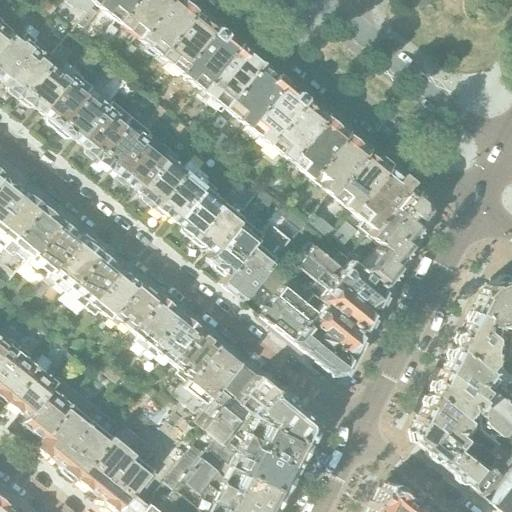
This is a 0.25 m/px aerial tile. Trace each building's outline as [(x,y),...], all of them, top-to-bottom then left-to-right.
[(60,0),(55,7),(63,13),(72,1),(85,11),(87,9),(90,6),(91,5),(92,5),(95,0),(60,0)] [(112,22),(130,0),(95,0),(92,5),(112,22)] [(130,0),(112,22),(133,39),(164,0),(130,0)] [(154,56),(192,10),(191,10),(190,8),(188,4),(186,3),(183,1),(181,0),(180,0),(164,0),(133,39),(154,56)] [(87,9),(85,11),(75,25),(80,29),(93,13),(87,9)] [(154,56),(175,73),(213,27),(207,20),(199,16),(192,10),(154,56)] [(0,79),(31,39),(32,40),(37,33),(28,26),(23,32),(15,42),(5,33),(0,40),(0,79)] [(102,47),(115,31),(109,26),(96,42),(102,47)] [(196,90),(233,44),(231,40),(225,35),(220,34),(213,27),(175,73),(196,90)] [(14,101),(44,63),(49,56),(39,49),(41,47),(32,40),(31,39),(0,79),(0,84),(4,87),(4,93),(14,101)] [(218,108),(256,63),(254,61),(252,57),(252,56),(246,52),(242,51),(233,44),(196,90),(218,108)] [(126,59),(134,49),(128,45),(120,55),(126,59)] [(29,108),(36,114),(70,71),(69,71),(73,66),(80,58),(74,53),(67,61),(65,58),(61,63),(54,71),(44,63),(14,101),(24,109),(29,108)] [(150,72),(156,64),(151,60),(145,68),(150,72)] [(218,108),(242,127),(279,81),(271,75),(269,70),(263,65),(258,64),(256,63),(218,108)] [(42,124),(52,132),(67,113),(87,87),(77,79),(78,78),(74,74),(78,70),(73,66),(69,71),(70,71),(36,114),(42,118),(42,124)] [(74,144),(117,90),(125,81),(118,75),(109,85),(106,86),(99,95),(98,94),(97,95),(87,87),(67,113),(52,132),(62,140),(68,139),(74,144)] [(263,144),(300,98),(292,92),(290,87),(284,82),(279,81),(242,127),(263,144)] [(80,154),(90,163),(120,124),(111,117),(117,109),(116,109),(126,97),(117,90),(74,144),(80,149),(80,154)] [(270,178),(284,161),(321,115),(313,109),(308,102),(300,98),(263,144),(275,155),(272,159),(276,162),(266,175),(270,178)] [(155,122),(163,112),(157,107),(149,117),(155,122)] [(284,161),(305,178),(342,132),(334,126),(333,123),(331,121),(329,119),(327,117),(323,116),(321,115),(284,161)] [(174,137),(182,128),(182,127),(177,123),(169,133),(174,137)] [(111,175),(142,137),(146,132),(136,125),(130,132),(120,124),(90,163),(100,171),(106,170),(111,175)] [(207,126),(199,136),(220,153),(228,144),(207,126)] [(305,178),(325,195),(363,148),(342,132),(305,178)] [(131,190),(163,150),(153,142),(150,146),(141,139),(143,138),(142,137),(111,175),(109,178),(119,186),(124,185),(131,190)] [(325,195),(347,212),(385,165),(377,159),(371,153),(363,148),(325,195)] [(148,209),(179,170),(170,162),(173,158),(163,150),(131,190),(137,196),(137,201),(148,209)] [(163,217),(170,222),(202,181),(206,178),(186,162),(179,170),(148,209),(158,218),(163,217)] [(347,212),(367,229),(405,186),(407,183),(398,175),(397,176),(392,170),(385,165),(347,212)] [(0,210),(17,190),(10,185),(10,180),(0,171),(0,210)] [(258,175),(251,185),(258,190),(259,191),(267,182),(258,175)] [(186,241),(218,201),(208,193),(212,189),(202,181),(170,222),(176,227),(176,233),(186,241)] [(368,230),(344,259),(378,286),(390,271),(389,265),(401,250),(401,243),(413,228),(409,225),(418,215),(416,195),(405,186),(368,230)] [(0,235),(7,241),(38,203),(28,195),(23,196),(17,190),(0,210),(0,235)] [(227,208),(218,201),(186,241),(196,249),(202,248),(207,253),(236,217),(240,212),(230,204),(227,208)] [(23,261),(55,221),(49,216),(49,211),(38,203),(7,241),(8,241),(1,250),(10,257),(13,253),(23,261)] [(253,316),(269,297),(270,295),(252,281),(257,275),(263,279),(274,266),(268,261),(271,258),(275,261),(287,246),(294,237),(293,237),(302,225),(288,213),(274,231),(263,222),(250,238),(219,278),(214,284),(253,316)] [(237,218),(236,217),(207,253),(202,259),(210,265),(210,270),(219,278),(250,238),(241,231),(245,226),(236,219),(237,218)] [(40,278),(75,237),(68,232),(68,226),(60,220),(55,221),(23,261),(21,262),(40,278)] [(342,223),(329,239),(340,248),(353,232),(342,223)] [(49,283),(61,292),(96,249),(86,241),(81,242),(75,237),(40,278),(41,278),(31,291),(38,297),(49,283)] [(381,289),(378,286),(344,259),(335,252),(328,260),(305,243),(297,254),(369,313),(381,289)] [(61,292),(80,308),(112,268),(106,263),(106,258),(96,249),(61,292)] [(369,313),(297,254),(289,263),(312,283),(305,291),(358,334),(369,313)] [(103,319),(135,281),(125,273),(119,273),(112,268),(80,308),(90,316),(94,311),(103,319)] [(346,357),(358,334),(305,291),(286,276),(270,295),(269,297),(346,357)] [(505,318),(511,278),(509,278),(502,279),(495,281),(488,284),(477,295),(470,309),(482,318),(481,329),(490,336),(486,359),(503,360),(506,332),(508,332),(509,322),(505,318)] [(116,323),(125,331),(153,296),(135,281),(103,319),(113,327),(116,323)] [(141,350),(172,312),(153,296),(125,331),(135,339),(132,342),(141,350)] [(343,362),(346,357),(269,297),(253,316),(326,375),(338,373),(343,362)] [(505,390),(511,379),(486,359),(490,336),(481,329),(482,318),(470,309),(451,346),(491,378),(491,379),(492,378),(505,390)] [(155,354),(164,363),(193,328),(172,312),(141,350),(131,362),(135,365),(142,357),(141,356),(144,353),(151,358),(155,354)] [(99,332),(104,325),(101,322),(95,329),(99,332)] [(179,382),(212,343),(193,328),(164,363),(174,370),(170,374),(179,382)] [(0,364),(15,346),(6,338),(2,342),(0,340),(0,364)] [(212,390),(235,362),(212,343),(179,382),(167,396),(191,416),(196,409),(212,390)] [(0,403),(30,365),(22,358),(25,354),(15,346),(0,364),(0,403)] [(451,346),(438,370),(505,425),(511,419),(511,415),(511,416),(508,408),(491,394),(486,395),(483,388),(491,378),(451,346)] [(14,412),(20,417),(52,377),(45,371),(48,367),(37,358),(30,365),(0,403),(0,406),(9,413),(14,412)] [(269,390),(235,362),(212,390),(233,408),(239,400),(252,410),(269,390)] [(505,425),(438,370),(426,394),(468,428),(469,427),(511,461),(511,459),(511,419),(505,425)] [(52,377),(20,417),(15,424),(22,429),(22,434),(32,442),(72,392),(55,378),(54,378),(52,377)] [(147,400),(153,393),(146,387),(140,394),(147,400)] [(300,445),(248,420),(233,408),(212,390),(196,409),(199,412),(235,439),(288,469),(300,445)] [(306,420),(269,390),(252,410),(239,400),(233,408),(248,420),(300,445),(308,430),(306,420)] [(93,409),(72,392),(32,442),(29,446),(30,451),(41,460),(43,456),(50,462),(83,421),(83,422),(93,409)] [(462,436),(468,428),(426,394),(414,417),(481,471),(485,467),(488,462),(488,455),(487,455),(474,445),(463,443),(462,436)] [(67,481),(105,436),(106,437),(114,426),(93,409),(83,422),(83,421),(50,462),(57,467),(57,473),(67,481)] [(275,495),(288,469),(235,439),(199,412),(191,423),(210,439),(211,439),(202,450),(229,468),(275,495)] [(481,471),(414,417),(407,431),(409,442),(480,498),(497,477),(485,467),(481,471)] [(84,489),(90,494),(136,438),(122,427),(111,441),(106,437),(105,436),(67,481),(78,490),(84,489)] [(98,506),(105,511),(135,511),(141,505),(134,499),(153,475),(139,464),(150,450),(136,438),(90,494),(97,500),(98,506)] [(265,511),(275,495),(229,468),(202,450),(169,490),(196,511),(265,511)] [(496,511),(511,511),(511,471),(486,503),(496,511)] [(420,511),(385,484),(381,480),(376,483),(377,489),(372,499),(364,511),(420,511)] [(0,511),(6,511),(8,511),(2,506),(3,505),(2,501),(0,498),(0,511)] [(154,511),(143,502),(141,505),(135,511),(154,511)]
